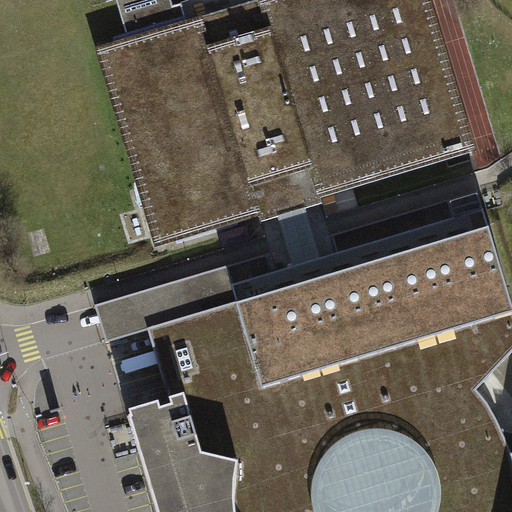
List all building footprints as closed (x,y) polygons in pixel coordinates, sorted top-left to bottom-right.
[(116,45),(107,48),(165,242),(176,239),(177,243),(238,225),(237,220),(277,208),(282,207),(283,211),(291,209),(298,207),(297,205),(302,203),(321,198),(467,154),(420,0),(188,0),(181,2),(181,4),(173,7),(171,0),(116,0),(127,34),(114,38),(116,45)] [(478,192),(347,231),(352,249),(456,218),(469,214),(483,210),(478,192)] [(286,237),(295,266),(318,259),(310,231),(302,203),(297,205),(298,207),(291,209),(283,211),(282,207),(277,208),(286,237)] [(511,511),(511,459),(511,456),(509,448),(506,441),(503,436),(501,430),(498,422),(496,418),(493,413),(491,410),(487,403),(477,390),(511,352),(511,305),(483,210),(469,214),(456,218),(352,249),(347,231),(332,235),(338,253),(341,265),(342,270),(308,281),(237,302),(162,324),(183,394),(170,398),(172,405),(161,408),(159,402),(129,411),(131,416),(128,417),(157,511),(511,511)] [(295,266),(232,285),(237,302),(308,281),(342,270),(341,265),(338,253),(318,259),(295,266)] [(106,341),(162,324),(237,302),(232,285),(226,266),(96,306),(106,341)] [(511,432),(501,430),(503,436),(506,441),(509,448),(511,456),(511,459),(511,432)]
